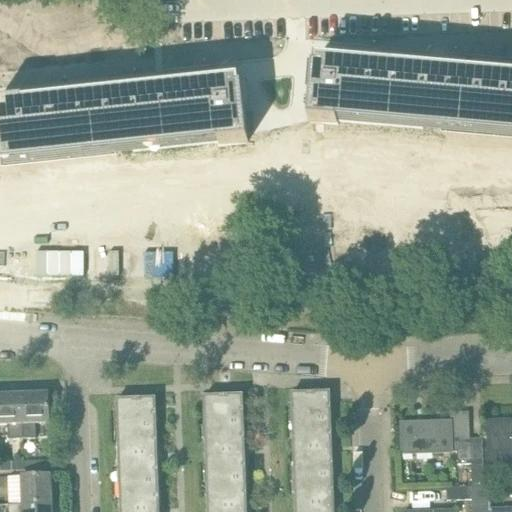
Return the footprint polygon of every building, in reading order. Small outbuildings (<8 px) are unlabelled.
[(311,88),(308,122),(337,124),(338,114),(511,128),(511,84),(313,67),(312,88),(311,88)] [(24,102),(0,104),(0,153),(0,158),(218,135),(219,145),(248,142),(244,108),(242,88),(25,111),(24,102)] [(334,511),(330,393),(291,394),(292,408),(297,408),(298,437),(293,437),(294,464),(299,464),(300,493),(295,493),(295,511),(334,511)] [(48,394),(21,395),(23,440),(36,439),(36,424),(50,424),(48,394)] [(21,395),(0,395),(0,425),(8,425),(9,440),(23,440),(21,395)] [(206,440),(207,468),(212,467),(213,496),(208,496),(208,511),(247,511),(243,396),(204,397),(205,412),(210,411),(211,440),(206,440)] [(118,443),(119,471),(126,470),(127,499),(120,499),(120,511),(159,511),(156,399),(117,400),(117,415),(124,414),(125,443),(118,443)] [(511,467),(511,420),(487,421),(488,451),(487,451),(487,468),(511,467)] [(470,465),(469,439),(469,431),(452,432),(451,422),(401,424),(402,455),(452,453),(452,452),(457,452),(458,466),(470,465)] [(471,488),(484,487),(483,439),(469,439),(470,465),(471,488)] [(51,461),(24,462),(24,471),(51,470),(51,461)] [(0,472),(24,471),(24,462),(0,462),(0,472)] [(23,505),(52,504),(51,476),(22,477),(23,505)] [(490,487),(484,487),(471,488),(471,501),(472,501),(472,511),(511,511),(511,507),(491,508),(490,487)] [(471,501),(471,488),(447,489),(447,502),(471,501)]
